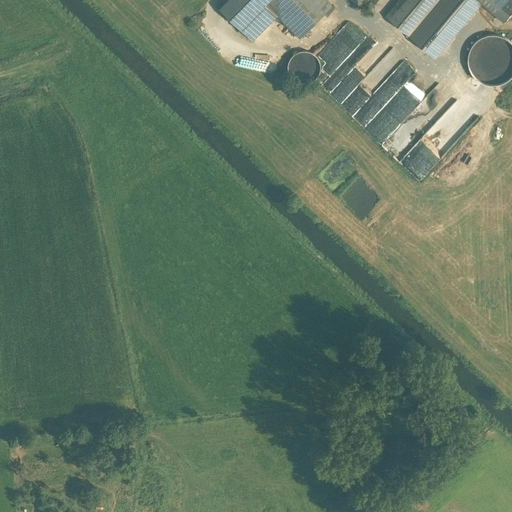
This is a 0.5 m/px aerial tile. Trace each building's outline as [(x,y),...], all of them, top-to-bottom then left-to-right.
[(226,0),(220,7),(241,27),(266,3),(268,0),(226,0)] [(326,0),(268,0),(266,3),(300,37),(332,5),(326,0)] [(398,0),(386,15),(410,35),(439,0),(398,0)] [(479,0),(439,0),(410,35),(435,56),(481,1),(479,0)] [(495,0),(479,0),(481,1),(494,12),(501,4),(495,0)] [(348,21),(317,54),(326,62),(356,29),(348,21)] [(326,62),(321,67),(329,75),(367,34),(359,26),(356,29),(326,62)] [(511,79),(511,33),(471,37),(474,83),(511,79)] [(329,75),(321,84),(329,92),(376,42),(367,34),(329,75)] [(376,42),(329,92),(340,103),(392,47),(376,42)] [(392,47),(340,103),(352,115),(406,57),(392,47)] [(320,72),(321,66),(319,59),(316,54),(310,51),(304,49),(298,51),(293,54),(289,60),(288,66),(289,72),(293,78),(298,81),(305,82),(311,81),(316,77),(320,72)] [(406,57),(352,115),(364,127),(415,72),(406,57)] [(439,82),(415,72),(364,127),(382,144),(439,82)] [(452,135),(461,134),(460,122),(464,122),(463,114),(460,114),(459,103),(448,104),(449,110),(451,110),(451,120),(452,120),(453,128),(452,128),(452,135)]
